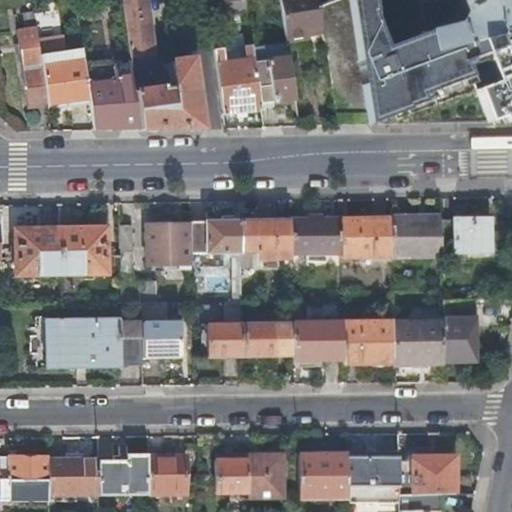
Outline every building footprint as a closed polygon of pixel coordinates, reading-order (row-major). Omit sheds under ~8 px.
[(120,0),(129,63),(138,127),(200,126),(190,57),(167,60),(171,84),(139,89),(138,83),(144,77),(142,66),(154,64),(145,0),(120,0)] [(208,4),(205,4),(206,7),(206,11),(213,10),(225,8),(229,8),(242,6),(240,0),(220,0),(221,2),(212,3),(208,4)] [(318,7),(316,0),(279,0),(286,39),(322,33),(318,7)] [(375,0),(336,0),(318,7),(322,33),(336,125),(449,123),(449,121),(485,121),(500,116),(502,121),(511,116),(511,31),(431,51),(426,31),(426,28),(385,39),(375,0)] [(447,0),(441,0),(421,5),(425,22),(451,16),(447,0)] [(431,51),(511,31),(511,0),(459,0),(464,13),(460,22),(426,31),(431,51)] [(25,107),(46,104),(40,64),(36,38),(32,10),(27,11),(29,27),(15,29),(25,107)] [(88,98),(85,81),(82,56),(81,48),(60,51),(58,35),(36,38),(40,64),(46,104),(88,98)] [(252,46),(251,43),(243,44),(243,40),(221,42),(222,47),(212,48),(221,113),(261,109),(260,103),(254,61),(252,46)] [(288,55),(286,40),(252,46),(254,61),(266,60),(266,58),(288,55)] [(260,103),(295,98),(288,55),(266,58),(266,60),(254,61),(260,103)] [(92,128),(120,127),(138,127),(129,63),(111,65),(113,77),(85,81),(88,98),(92,128)] [(454,216),(440,217),(441,243),(454,243),(454,252),(490,251),(489,215),(477,215),(454,216)] [(440,216),(390,217),(391,254),(441,254),(441,243),(440,217),(440,216)] [(340,217),(290,218),(290,252),(340,252),(340,218),(340,217)] [(340,218),(340,252),(340,255),(391,254),(390,217),(340,218)] [(290,218),(240,219),(240,252),(249,252),(260,252),(260,259),(274,259),(290,259),(290,252),(290,218)] [(240,219),(190,220),(190,223),(190,259),(222,259),(222,253),(232,252),(240,252),(240,219)] [(190,259),(190,223),(146,224),(146,264),(179,263),(190,263),(190,259)] [(132,225),(119,225),(121,280),(122,280),(134,280),(132,225)] [(105,227),(60,228),(60,274),(106,273),(105,227)] [(60,274),(60,228),(16,229),(16,274),(60,274)] [(241,300),(240,252),(232,252),(233,300),(241,300)] [(134,280),(122,280),(123,302),(141,301),(157,301),(156,280),(134,280)] [(474,298),(441,298),(442,322),(442,329),(443,361),(458,361),(475,361),(474,329),(474,298)] [(241,300),(233,300),(228,300),(228,324),(207,324),(207,356),(241,356),(241,323),(241,300)] [(164,301),(157,301),(141,301),(141,320),(142,358),(180,357),(180,321),(164,321),(164,301)] [(142,358),(141,320),(45,322),(46,365),(117,365),(116,364),(142,363),(142,358)] [(241,323),(241,356),(292,356),(292,323),(291,322),(241,323)] [(292,323),(292,356),(292,360),(342,359),(341,322),(292,323)] [(391,322),(341,322),(342,359),(342,362),(392,362),(391,323),(391,322)] [(442,322),(391,323),(392,362),(443,361),(442,329),(442,322)] [(347,457),(347,486),(347,498),(347,503),(397,502),(397,495),(396,460),(396,449),(363,450),(363,457),(347,457)] [(431,459),(396,460),(397,495),(440,493),(455,493),(453,454),(450,452),(434,453),(431,455),(431,459)] [(248,492),(248,497),(283,497),(282,453),(247,453),(247,458),(248,492)] [(298,454),(298,499),(347,498),(347,486),(347,457),(347,453),(298,454)] [(97,461),(98,494),(147,493),(146,454),(126,454),(126,461),(97,461)] [(146,454),(147,493),(147,494),(185,493),(184,459),(169,459),(169,454),(146,454)] [(0,499),(48,499),(48,494),(47,459),(47,456),(0,456),(0,499)] [(213,492),(248,492),(247,458),(213,459),(213,492)] [(97,459),(47,459),(48,494),(98,494),(97,461),(97,459)] [(397,511),(440,511),(440,493),(397,495),(397,502),(397,511)]
